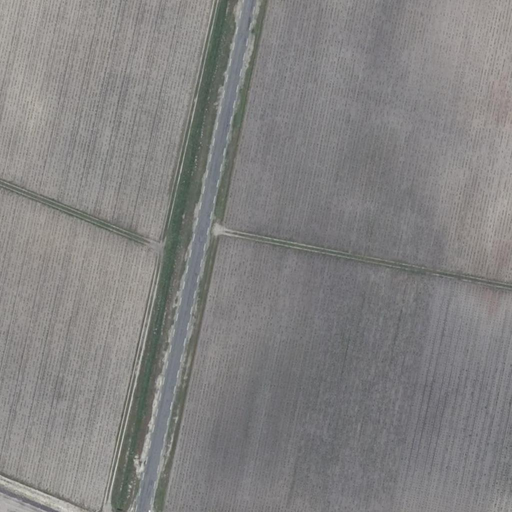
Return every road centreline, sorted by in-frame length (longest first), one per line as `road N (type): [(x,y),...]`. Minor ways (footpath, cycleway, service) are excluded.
road 1 (track): [(101,511),(214,0)]
road 2 (tertiary): [(149,511),(255,0)]
road 3 (track): [(0,182),(160,245)]
